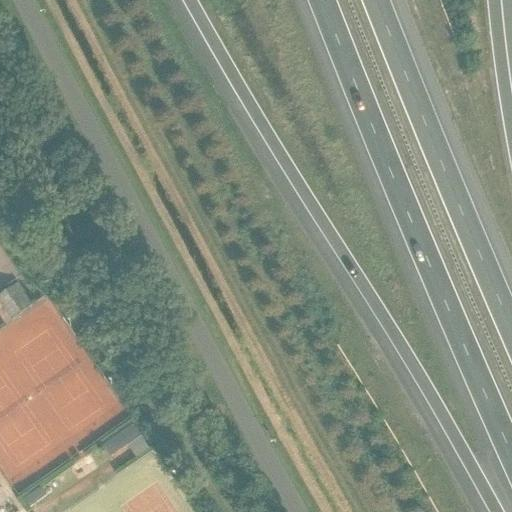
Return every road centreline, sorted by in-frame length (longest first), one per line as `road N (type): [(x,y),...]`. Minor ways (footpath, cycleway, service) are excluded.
road 1 (motorway): [(189,0),(496,511)]
road 2 (unclassified): [(20,0),(300,511)]
road 3 (motorway): [(322,0),(511,454)]
road 4 (motorway): [(511,323),(379,0)]
road 5 (motorway): [(511,137),(493,0)]
